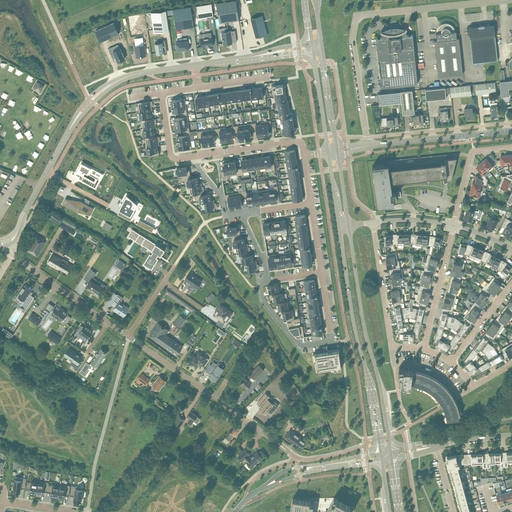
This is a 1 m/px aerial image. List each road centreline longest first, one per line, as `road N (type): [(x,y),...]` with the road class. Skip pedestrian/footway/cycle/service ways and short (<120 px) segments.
road 1 (unclassified): [(367,146),(355,19),(505,0)]
road 2 (tertiary): [(339,226),(380,456)]
road 3 (tertiary): [(390,454),(348,225)]
road 4 (residential): [(321,273),(330,340),(300,346),(262,299),(267,280)]
road 5 (residential): [(267,436),(127,337)]
road 6 (residential): [(235,511),(254,490),(285,474),(380,456)]
road 7 (residential): [(422,348),(452,225)]
road 8 (residential): [(390,347),(372,223)]
road 9 (residential): [(190,157),(293,142),(304,155)]
road 10 (residential): [(198,87),(161,93),(170,152),(190,157)]
